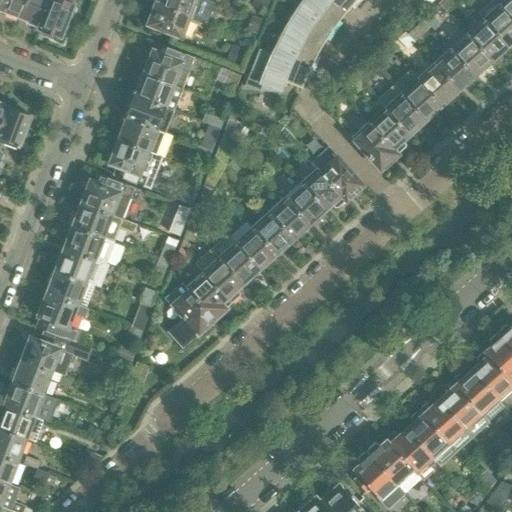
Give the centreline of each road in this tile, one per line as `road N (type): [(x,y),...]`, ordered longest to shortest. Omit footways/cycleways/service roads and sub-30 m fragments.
road 1 (residential): [(69,511),(401,213)]
road 2 (residential): [(228,511),(511,256)]
road 3 (residential): [(401,213),(308,97),(375,0)]
road 4 (residential): [(0,295),(80,87)]
road 5 (residential): [(401,213),(511,110)]
